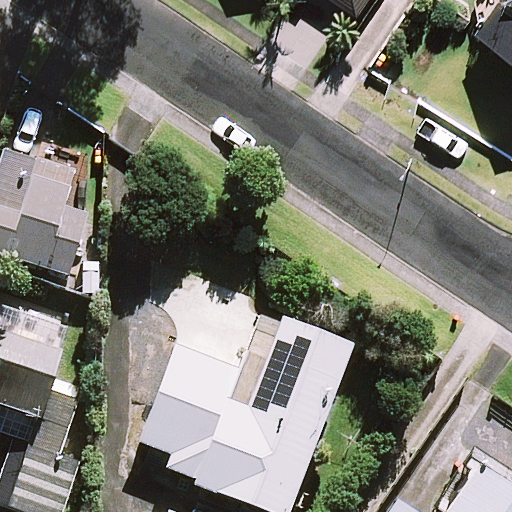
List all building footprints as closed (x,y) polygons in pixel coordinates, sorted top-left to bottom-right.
[(368,0),(337,0),(359,14),(368,0)] [(511,0),(503,0),(482,31),(511,51),(511,0)] [(72,172),(3,152),(0,160),(0,256),(69,277),(87,217),(61,210),(72,172)] [(339,369),(233,329),(191,442),(214,451),(191,511),(280,511),(286,496),(304,503),(312,484),(298,478),(339,369)] [(65,354),(0,331),(0,430),(14,435),(0,475),(0,507),(14,511),(60,511),(78,461),(60,455),(79,399),(53,390),(65,354)] [(511,511),(511,490),(475,466),(444,511),(403,511),(392,505),(386,511),(511,511)]
